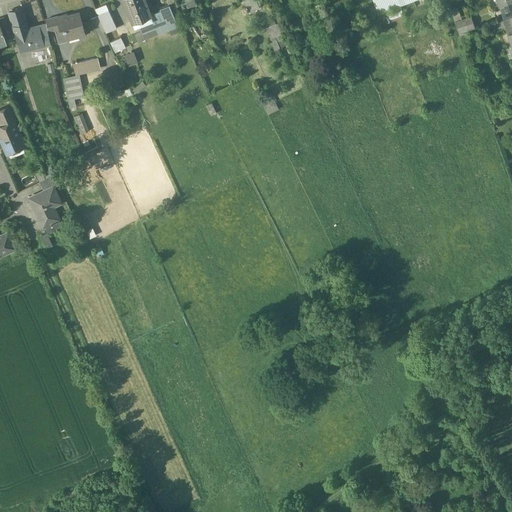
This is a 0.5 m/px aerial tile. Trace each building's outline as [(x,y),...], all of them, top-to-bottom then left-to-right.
[(121,0),(130,23),(150,15),(150,14),(145,1),(146,0),(121,0)] [(166,0),(169,5),(170,8),(177,5),(174,0),(166,0)] [(256,0),(245,0),(244,1),(249,12),(260,7),(256,0)] [(373,0),(379,12),(410,0),(373,0)] [(511,0),(496,0),(503,18),(510,16),(507,10),(511,8),(511,0)] [(106,3),(95,9),(106,32),(117,27),(106,3)] [(170,8),(169,5),(150,14),(150,15),(152,19),(148,21),(138,25),(141,30),(145,40),(178,26),(170,8)] [(22,8),(9,12),(13,25),(26,21),(22,8)] [(453,19),(460,17),(458,9),(451,11),(453,19)] [(80,13),(58,18),(57,16),(56,17),(59,29),(55,30),(58,42),(69,39),(68,35),(85,31),(80,13)] [(456,21),(460,33),(464,31),(476,28),(471,15),(456,21)] [(511,22),(510,16),(503,18),(494,22),(496,28),(505,25),(511,46),(506,48),(509,57),(511,56),(511,22)] [(56,17),(46,19),(48,32),(55,30),(59,29),(56,17)] [(286,44),(275,19),(268,22),(270,26),(265,28),(275,53),(280,51),(279,48),(286,44)] [(39,26),(28,30),(26,21),(13,25),(21,49),(44,44),(39,26)] [(45,24),(39,26),(44,44),(49,43),(45,24)] [(141,30),(136,32),(140,42),(145,40),(141,30)] [(121,37),(110,42),(115,52),(126,47),(121,37)] [(130,64),(140,61),(136,50),(126,53),(130,64)] [(98,57),(73,63),(75,71),(76,72),(77,72),(100,66),(98,57)] [(79,75),(65,78),(69,98),(83,95),(79,75)] [(10,106),(0,109),(0,121),(2,126),(13,121),(16,120),(10,106)] [(2,126),(1,126),(3,131),(0,131),(0,134),(8,152),(7,150),(22,143),(23,145),(24,145),(13,121),(2,126)] [(55,174),(41,182),(44,188),(59,181),(55,174)] [(59,181),(44,188),(45,190),(53,186),(54,187),(60,184),(59,181)] [(45,190),(30,197),(37,211),(36,211),(43,227),(60,219),(53,205),(61,202),(54,187),(53,186),(45,190)] [(0,254),(16,247),(8,231),(0,234),(0,254)] [(53,244),(47,232),(41,235),(47,247),(53,244)]
